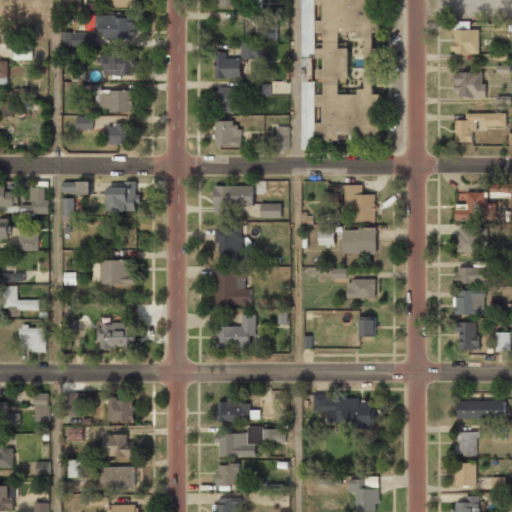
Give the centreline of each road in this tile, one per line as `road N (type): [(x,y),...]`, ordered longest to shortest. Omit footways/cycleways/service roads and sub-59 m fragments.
road 1 (residential): [(412,0),(417,511)]
road 2 (secondary): [(178,511),(175,0)]
road 3 (tertiary): [(416,371),(0,370)]
road 4 (residential): [(414,164),(0,166)]
